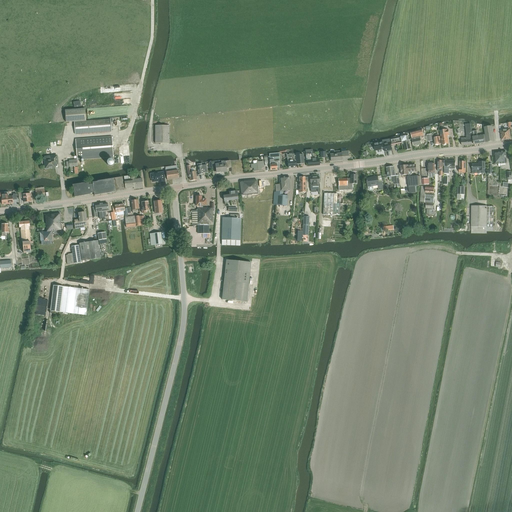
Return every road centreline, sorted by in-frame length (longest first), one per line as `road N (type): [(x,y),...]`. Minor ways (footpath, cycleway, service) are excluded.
road 1 (tertiary): [(173,187),(511,144)]
road 2 (unclassified): [(137,511),(183,325),(173,187)]
road 3 (track): [(171,0),(150,146),(175,148),(184,186)]
road 4 (tertiary): [(0,210),(173,187)]
